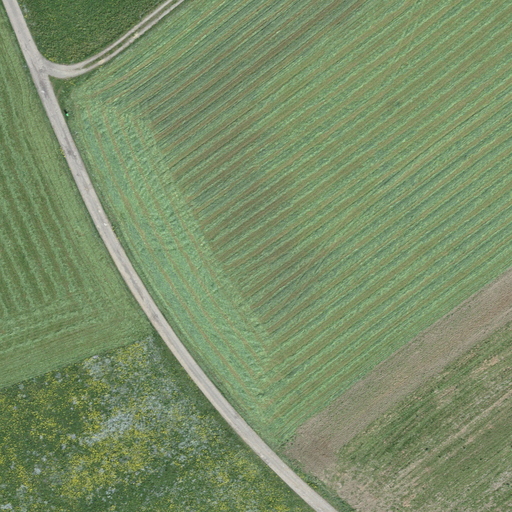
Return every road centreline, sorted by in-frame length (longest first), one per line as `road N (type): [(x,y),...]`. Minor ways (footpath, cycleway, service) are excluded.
road 1 (unclassified): [(319,511),(174,352),(106,237),(9,0)]
road 2 (track): [(184,0),(97,68),(51,76),(32,62)]
